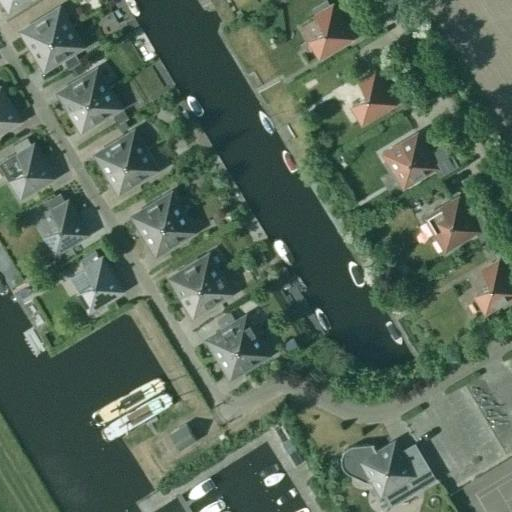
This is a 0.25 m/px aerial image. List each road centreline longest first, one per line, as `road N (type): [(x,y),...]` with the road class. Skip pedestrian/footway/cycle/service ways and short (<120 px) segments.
road 1 (unclassified): [(511,340),(387,413),(352,412),(282,383),(225,414),(0,42)]
road 2 (unclassified): [(511,206),(378,0)]
